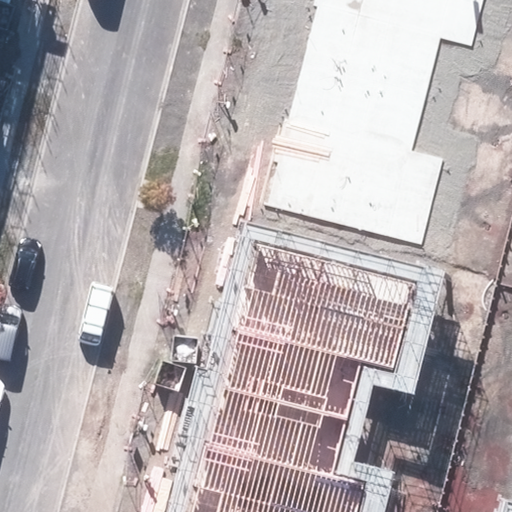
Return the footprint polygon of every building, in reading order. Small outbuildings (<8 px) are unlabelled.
[(440,39),(474,47),(486,0),(315,0),(314,6),(317,7),(440,39)] [(317,7),(303,64),(426,95),(430,79),(440,39),(317,7)] [(303,64),(289,120),(412,151),(426,95),(303,64)] [(424,248),(445,159),(412,151),(289,120),(285,120),(274,163),(277,163),(266,208),(424,248)] [(253,246),(237,310),(409,352),(425,288),(253,246)] [(237,310),(219,384),(353,417),(362,382),(399,391),(409,352),(237,310)] [(219,384),(198,472),(358,511),(368,511),(379,472),(341,463),(353,417),(219,384)] [(358,511),(198,472),(189,511),(358,511)]
